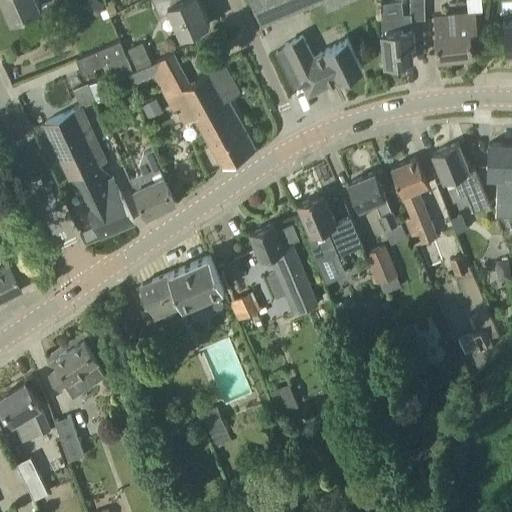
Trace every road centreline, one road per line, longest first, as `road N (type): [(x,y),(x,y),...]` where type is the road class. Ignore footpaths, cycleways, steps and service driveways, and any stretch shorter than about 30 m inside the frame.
road 1 (tertiary): [(84,286),(303,143)]
road 2 (tertiary): [(303,143),(380,112),(511,99)]
road 3 (residential): [(84,286),(0,109)]
road 4 (residential): [(303,143),(230,0)]
